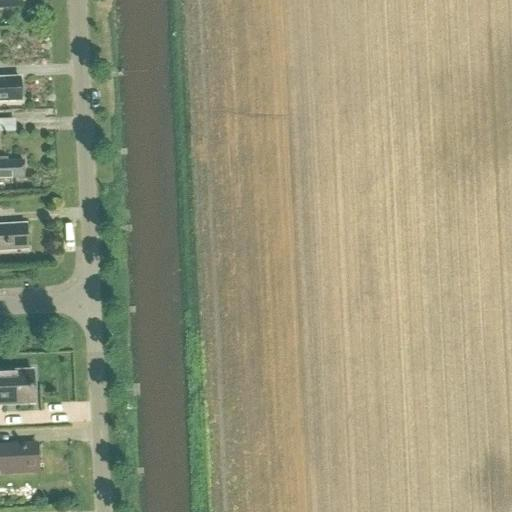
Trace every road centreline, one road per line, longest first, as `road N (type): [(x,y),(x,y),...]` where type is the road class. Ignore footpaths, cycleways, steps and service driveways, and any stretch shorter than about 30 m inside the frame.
road 1 (residential): [(89,304),(75,0)]
road 2 (residential): [(100,511),(89,304)]
